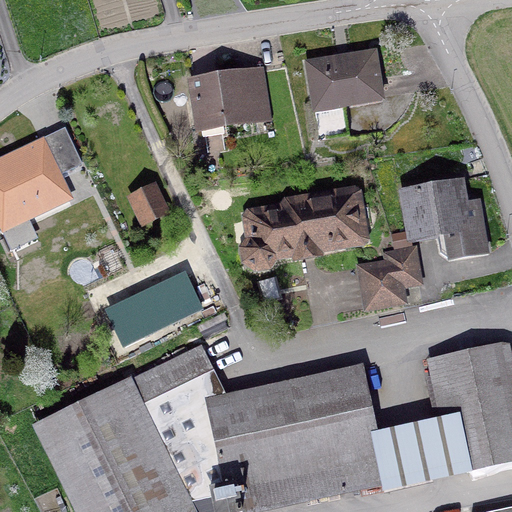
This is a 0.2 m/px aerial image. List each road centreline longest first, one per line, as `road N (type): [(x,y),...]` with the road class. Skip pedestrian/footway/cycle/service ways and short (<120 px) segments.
road 1 (residential): [(403,7),(111,48),(50,73),(0,108)]
road 2 (residential): [(511,299),(285,350)]
road 3 (residential): [(511,200),(431,3)]
